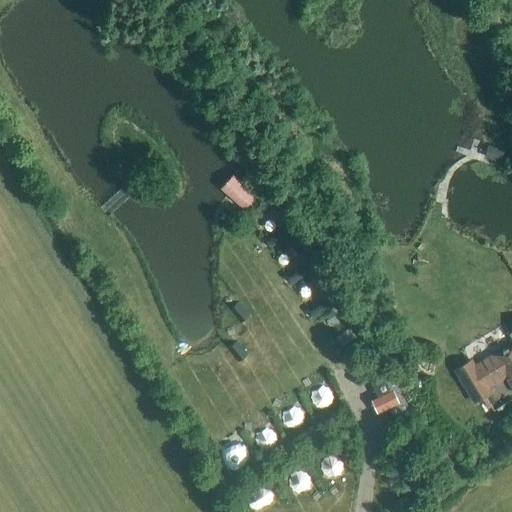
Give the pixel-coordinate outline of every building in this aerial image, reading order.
[(491,146),(487,158),(498,161),(502,150),(491,146)] [(240,181),(233,175),(221,189),(227,195),(244,210),(256,196),(240,181)] [(299,203),(279,212),(289,233),(309,223),(299,203)] [(511,342),(459,374),(473,396),(506,377),(511,386),(511,342)] [(432,381),(436,359),(412,356),(409,378),(432,381)] [(373,384),(391,422),(404,416),(386,378),(373,384)] [(239,433),(249,452),(269,442),(259,423),(239,433)] [(336,447),(343,465),(360,459),(353,441),(336,447)] [(432,511),(427,499),(408,507),(409,511),(432,511)]
